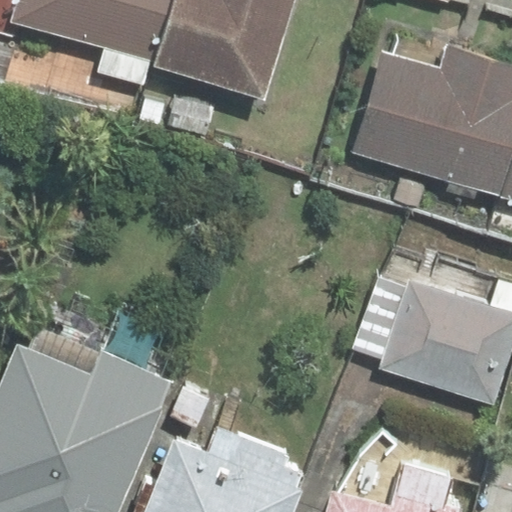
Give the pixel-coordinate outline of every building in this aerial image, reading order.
[(19,30),(27,0),(0,0),(0,76),(4,77),(17,30),(19,30)] [(28,0),(25,10),(118,35),(99,101),(142,114),(160,48),(282,83),(305,0),(28,0)] [(393,42),(364,142),(511,185),(511,48),(459,32),(451,57),(393,42)] [(222,102),(183,90),(182,95),(157,88),(147,120),(224,144),(233,113),(221,108),(222,102)] [(511,268),(415,234),(402,270),(388,265),(362,340),(395,351),(392,358),(418,368),(403,410),(476,435),(491,394),(506,399),(511,380),(511,268)] [(113,511),(173,366),(106,338),(40,310),(33,330),(21,323),(0,375),(0,485),(0,486),(0,485),(0,511),(113,511)] [(219,391),(192,378),(181,405),(208,417),(219,391)] [(209,435),(178,422),(142,511),(286,511),(302,474),(297,472),(304,457),(284,448),(287,439),(219,411),(209,435)] [(392,490),(337,474),(325,511),(460,511),(462,508),(456,506),(460,494),(447,490),(454,463),(404,449),(392,490)]
